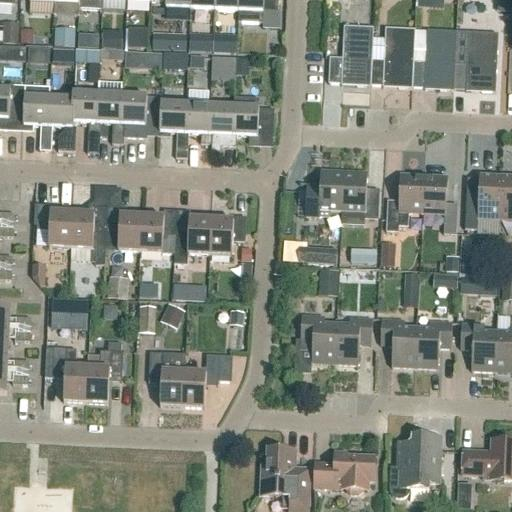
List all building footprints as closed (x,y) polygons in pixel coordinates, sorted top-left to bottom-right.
[(0,0),(0,7),(15,9),(15,0),(0,0)] [(54,0),(54,6),(53,18),(77,19),(78,12),(78,7),(79,7),(79,1),(78,1),(78,0),(54,0)] [(78,0),(78,1),(79,1),(79,7),(78,7),(78,12),(102,13),(102,2),(102,0),(78,0)] [(151,0),(151,5),(165,5),(165,11),(190,12),(190,0),(151,0)] [(190,0),(190,12),(214,14),(214,0),(190,0)] [(214,0),(214,14),(238,15),(238,0),(214,0)] [(238,0),(238,15),(238,26),(263,27),(263,15),(277,15),(278,0),(238,0)] [(102,2),(102,13),(102,15),(126,16),(126,4),(125,3),(102,2)] [(279,31),(280,15),(277,15),(263,15),(263,27),(263,31),(279,31)] [(330,61),(328,87),(341,88),(341,89),(371,91),(371,89),(370,89),(371,63),(372,63),(373,41),(374,32),(373,32),(344,30),(342,62),(330,61)] [(18,47),(18,32),(5,31),(4,46),(18,47)] [(371,63),(370,89),(371,89),(383,90),(383,91),(412,93),(412,91),(413,65),(414,65),(415,33),(386,32),(385,42),(373,41),(372,63),(371,63)] [(413,65),(412,91),(424,92),(424,93),(454,95),(454,93),(453,93),(455,67),(457,40),(457,35),(456,35),(427,34),(415,33),(414,65),(413,65)] [(33,47),(33,36),(21,36),(21,46),(33,47)] [(75,37),(55,36),(54,51),(75,51),(75,37)] [(455,67),(453,93),(454,93),(466,94),(466,95),(495,97),(498,37),(469,36),(468,40),(457,40),(455,67)] [(212,39),(191,38),(190,54),(211,55),(212,39)] [(236,57),(237,40),(214,38),(213,55),(236,57)] [(153,53),(175,54),(175,39),(153,39),(153,53)] [(25,51),(18,51),(17,65),(25,65),(25,51)] [(64,54),(54,54),(53,66),(63,67),(64,54)] [(148,57),(147,73),(161,74),(162,57),(148,57)] [(187,58),(164,57),(163,74),(187,75),(187,58)] [(191,60),(190,72),(204,72),(205,60),(191,60)] [(211,72),(211,84),(229,84),(229,73),(236,73),(236,62),(212,61),(211,72)] [(89,77),(88,86),(98,86),(98,85),(98,78),(89,77)] [(120,128),(122,99),(121,99),(122,86),(98,85),(98,86),(97,98),(98,98),(96,127),(100,127),(113,128),(112,149),(124,149),(124,143),(124,129),(120,128)] [(23,130),(25,90),(10,89),(10,94),(0,93),(0,134),(12,135),(12,129),(23,130)] [(49,102),(50,102),(50,92),(25,91),(25,90),(23,130),(41,131),(40,155),(51,155),(52,131),(48,131),(49,102)] [(98,98),(97,98),(72,97),(72,103),(73,103),(72,126),(73,126),(89,127),(88,158),(99,158),(100,127),(96,127),(98,98)] [(159,136),(161,101),(122,99),(120,128),(124,129),(124,143),(147,144),(147,136),(159,136)] [(188,138),(184,137),(186,108),(186,102),(161,101),(159,136),(177,137),(176,163),(187,163),(188,138)] [(232,140),(237,140),(249,140),(249,150),(260,151),(260,141),(273,142),(274,113),(259,112),(259,102),(234,101),(234,110),(232,140)] [(72,103),(50,102),(49,102),(48,131),(52,131),(65,132),(64,136),(59,140),(58,156),(75,157),(76,132),(73,132),(73,126),(72,126),(73,103),(72,103)] [(208,138),(210,109),(186,108),(184,137),(188,138),(201,138),(201,148),(212,149),(212,139),(208,138)] [(212,139),(212,149),(211,156),(221,156),(221,151),(236,152),(237,140),(232,140),(234,110),(210,109),(208,138),(212,139)] [(343,215),(344,175),(321,174),(320,194),(307,193),(306,219),(319,220),(330,214),(343,215)] [(344,175),(343,215),(365,216),(365,222),(378,223),(379,197),(366,196),(367,176),(344,175)] [(422,218),(424,180),(401,179),(400,205),(388,204),(387,235),(399,236),(399,230),(408,230),(409,218),(422,218)] [(424,180),(422,218),(445,219),(444,238),(456,239),(458,207),(446,207),(447,181),(424,180)] [(500,223),(502,183),(479,182),(478,194),(467,193),(465,233),(478,234),(478,222),(500,223)] [(511,183),(502,183),(500,223),(511,223),(511,183)] [(117,204),(117,189),(92,189),(92,205),(117,204)] [(70,253),(72,216),(51,215),(51,209),(35,208),(34,230),(37,230),(37,233),(50,234),(49,252),(70,253)] [(95,211),(95,217),(72,216),(70,253),(92,254),(92,265),(94,265),(95,268),(105,268),(105,254),(106,254),(108,211),(95,211)] [(140,256),(142,220),(120,219),(120,212),(108,211),(106,254),(118,254),(118,255),(140,256)] [(175,258),(178,214),(164,214),(164,221),(142,220),(140,256),(162,257),(174,257),(175,258)] [(210,260),(211,223),(190,222),(190,215),(178,214),(175,258),(174,257),(173,267),(187,268),(188,259),(210,260)] [(7,217),(6,227),(14,227),(14,217),(7,217)] [(211,223),(210,260),(232,261),(233,246),(246,247),(247,221),(234,220),(234,224),(211,223)] [(499,239),(500,223),(478,222),(478,234),(477,238),(499,239)] [(6,231),(6,241),(13,241),(14,232),(6,231)] [(336,268),(337,253),(298,250),(297,266),(336,268)] [(250,265),(251,253),(243,252),(242,265),(250,265)] [(376,267),(376,253),(351,252),(350,266),(376,267)] [(393,259),(382,259),(381,270),(395,271),(395,262),(393,259)] [(5,260),(4,270),(12,270),(12,261),(5,260)] [(458,275),(459,263),(447,263),(446,275),(458,275)] [(475,276),(475,264),(464,263),(463,275),(475,276)] [(40,289),(44,289),(45,270),(33,269),(33,281),(40,289)] [(318,272),(317,297),(336,298),(337,272),(318,272)] [(4,274),(4,279),(3,284),(11,284),(12,275),(4,274)] [(409,288),(418,289),(418,278),(405,278),(405,285),(409,288)] [(457,279),(449,279),(448,292),(456,292),(457,279)] [(480,299),(481,282),(461,280),(460,297),(480,299)] [(511,305),(511,283),(503,283),(502,305),(511,305)] [(110,285),(108,301),(128,303),(129,287),(110,285)] [(173,288),(172,304),(189,305),(190,289),(173,288)] [(52,321),(51,332),(63,332),(64,322),(65,305),(53,304),(52,321)] [(179,328),(185,316),(168,308),(163,320),(179,328)] [(0,354),(8,354),(10,311),(0,310),(0,354)] [(141,313),(140,337),(154,338),(154,313),(141,313)] [(244,316),(234,315),(233,329),(243,330),(244,316)] [(335,368),(337,328),(325,328),(325,321),(302,320),(301,345),(313,345),(312,367),(335,368)] [(23,331),(24,321),(16,321),(15,331),(23,331)] [(24,321),(23,331),(31,331),(31,322),(24,321)] [(337,328),(335,368),(358,369),(359,348),(371,348),(372,323),(350,322),(350,329),(337,328)] [(415,372),(417,332),(404,331),(405,324),(382,323),(381,349),(393,349),(392,371),(415,372)] [(417,332),(415,372),(438,373),(439,351),(451,352),(452,327),(430,325),(430,333),(417,332)] [(495,376),(497,336),(484,335),(484,328),(462,327),(461,352),(473,353),(472,374),(495,376)] [(497,336),(495,376),(511,376),(511,329),(510,329),(510,336),(497,336)] [(22,345),(23,336),(15,335),(15,345),(22,345)] [(23,336),(22,345),(30,346),(31,336),(23,336)] [(88,371),(86,406),(108,407),(109,384),(122,385),(123,354),(121,354),(121,346),(108,346),(108,354),(99,354),(99,371),(88,371)] [(86,406),(88,371),(75,370),(76,352),(46,351),(45,381),(65,382),(64,405),(86,406)] [(0,397),(6,398),(8,354),(0,354),(0,397)] [(184,375),(185,357),(150,356),(149,386),(161,387),(160,410),(182,411),(184,375)] [(184,375),(182,411),(204,412),(206,389),(218,390),(218,385),(231,385),(232,360),(207,358),(206,376),(184,375)] [(21,374),(22,365),(14,364),(13,374),(21,374)] [(22,365),(21,374),(29,375),(29,365),(22,365)] [(20,389),(21,379),(13,379),(13,388),(20,389)] [(21,379),(20,389),(28,389),(29,379),(21,379)] [(391,471),(390,492),(390,494),(390,496),(391,496),(391,497),(392,499),(393,500),(395,502),(397,502),(399,503),(401,503),(403,502),(405,502),(406,501),(408,500),(409,498),(410,497),(410,495),(410,494),(410,493),(429,494),(430,487),(440,487),(442,441),(411,440),(411,447),(398,446),(397,465),(401,465),(401,471),(391,471)] [(511,444),(492,444),(491,461),(478,460),(478,454),(464,454),(462,478),(490,479),(490,483),(511,484),(511,444)] [(295,472),(295,455),(268,454),(267,470),(262,470),(261,499),(287,500),(286,511),(308,511),(310,472),(295,472)] [(374,485),(375,460),(347,459),(347,456),(335,456),(334,475),(327,474),(327,468),(315,467),(314,491),(338,492),(338,494),(345,495),(349,499),(359,499),(363,495),(369,496),(369,485),(374,485)]
